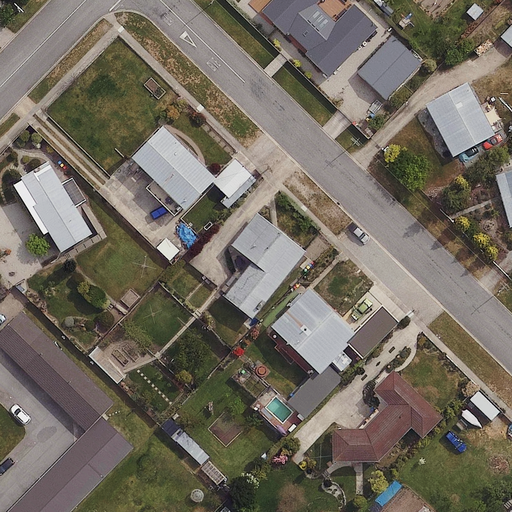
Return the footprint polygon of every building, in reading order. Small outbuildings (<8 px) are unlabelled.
[(314,0),(283,0),(277,31),(308,36),(314,0)] [(511,25),(501,39),(511,47),(511,25)] [(393,35),(356,74),(386,103),(423,64),(393,35)] [(466,80),(422,103),(451,158),(495,135),(466,80)] [(161,127),(128,160),(180,212),(213,179),(161,127)] [(49,164),(17,181),(55,251),(87,233),(49,164)] [(511,171),(494,176),(508,229),(511,227),(511,171)] [(256,212),(229,245),(251,263),(223,297),(250,319),(305,252),(256,212)] [(305,294),(270,330),(312,370),(284,399),(306,420),(398,322),(380,305),(351,337),(305,294)] [(0,347),(85,432),(100,417),(114,403),(19,308),(0,327),(0,347)] [(124,339),(99,362),(121,385),(145,362),(124,339)] [(391,373),(371,393),(385,405),(363,428),(328,428),(328,463),(377,463),(411,428),(420,436),(437,418),(391,373)] [(85,432),(7,511),(68,511),(132,447),(100,417),(85,432)] [(191,431),(180,442),(202,464),(213,452),(191,431)] [(214,461),(205,469),(220,484),(229,475),(214,461)] [(239,511),(240,511),(228,501),(218,511),(239,511)]
